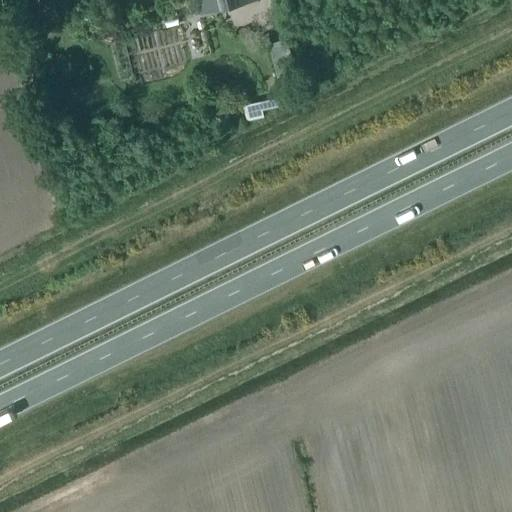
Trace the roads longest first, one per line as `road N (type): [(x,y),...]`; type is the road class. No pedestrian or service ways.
road 1 (trunk): [(511,112),(0,365)]
road 2 (trunk): [(0,408),(511,156)]
